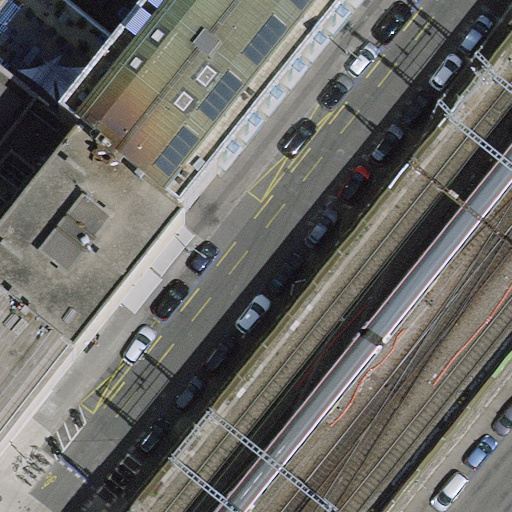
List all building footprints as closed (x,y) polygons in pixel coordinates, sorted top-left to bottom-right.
[(0,0),(0,72),(80,139),(182,223),(203,197),(338,37),(293,0),(158,0),(121,46),(64,0),(0,0)] [(293,0),(338,37),(365,0),(293,0)] [(0,239),(80,139),(0,72),(0,239)] [(80,139),(0,239),(0,300),(75,361),(186,225),(182,223),(80,139)] [(0,456),(75,361),(0,300),(0,456)]
